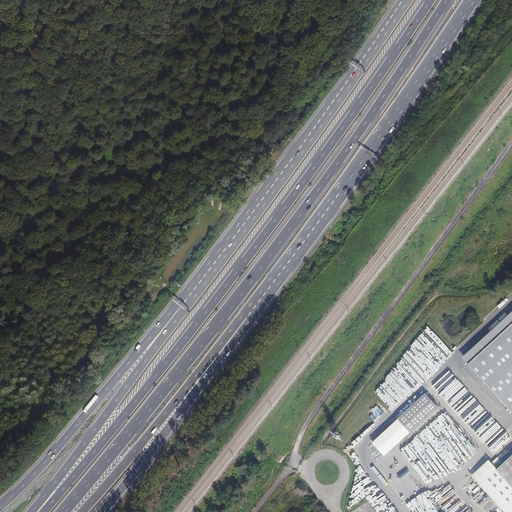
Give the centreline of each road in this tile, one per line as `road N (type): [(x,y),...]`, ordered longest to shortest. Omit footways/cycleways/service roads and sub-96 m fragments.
road 1 (motorway): [(430,0),(233,276),(40,511)]
road 2 (motorway): [(62,511),(269,255),(446,0)]
road 3 (trunk): [(245,319),(472,0)]
road 4 (trunk): [(405,0),(180,305)]
road 5 (trunk): [(180,305),(0,506)]
road 6 (motorway): [(180,305),(32,511)]
road 7 (motorway): [(80,511),(245,319)]
road 8 (trunk): [(101,511),(245,319)]
road 9 (track): [(323,455),(321,441),(437,294)]
road 10 (track): [(0,454),(90,347),(97,307)]
